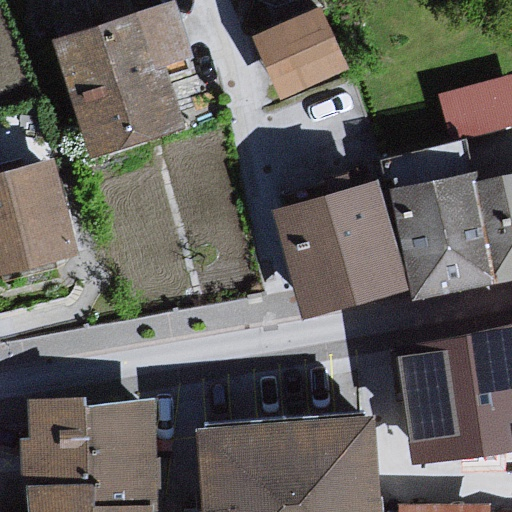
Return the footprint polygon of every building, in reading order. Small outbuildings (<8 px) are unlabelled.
[(283,0),(252,15),(284,82),(352,51),(328,0),(283,0)] [(155,4),(27,44),(75,159),(168,129),(154,90),(183,75),(155,4)] [(453,130),(511,112),(511,63),(439,85),(453,130)] [(38,170),(0,177),(0,275),(66,258),(38,170)] [(473,177),(390,194),(411,297),(492,283),(472,188),(473,177)] [(511,179),(472,188),(492,283),(511,278),(511,179)] [(390,194),(281,217),(304,319),(411,297),(390,194)] [(511,320),(381,349),(398,465),(486,459),(481,418),(504,420),(511,421),(511,320)] [(140,398),(8,410),(12,484),(73,486),(74,509),(146,511),(140,398)] [(362,511),(354,421),(172,433),(179,511),(362,511)] [(73,486),(12,484),(14,511),(145,511),(146,511),(74,509),(73,486)]
